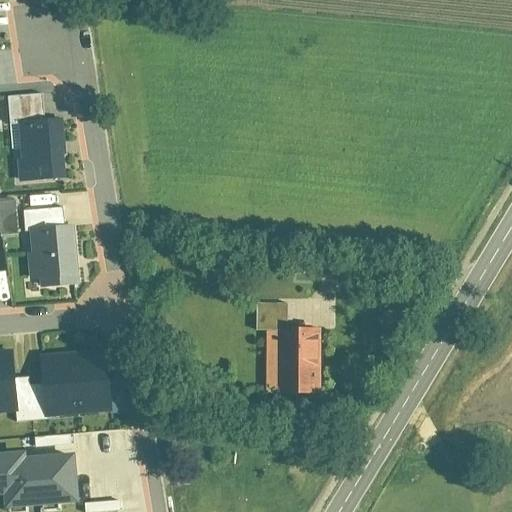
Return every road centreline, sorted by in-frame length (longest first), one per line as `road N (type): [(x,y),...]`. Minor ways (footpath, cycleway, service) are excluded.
road 1 (tertiary): [(341,511),(511,230)]
road 2 (residential): [(126,312),(0,324)]
